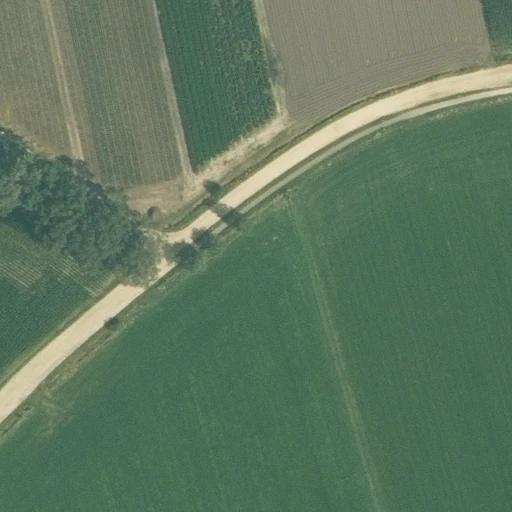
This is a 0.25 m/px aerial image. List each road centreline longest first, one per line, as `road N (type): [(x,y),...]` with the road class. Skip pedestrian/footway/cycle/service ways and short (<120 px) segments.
road 1 (unclassified): [(0,142),(168,254),(0,410)]
road 2 (track): [(168,254),(329,137),(392,107),(511,79)]
